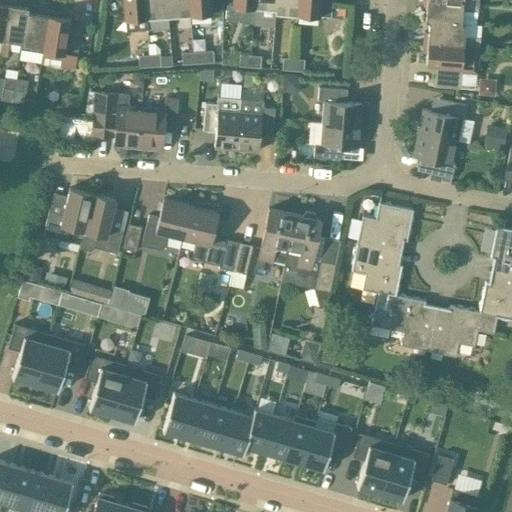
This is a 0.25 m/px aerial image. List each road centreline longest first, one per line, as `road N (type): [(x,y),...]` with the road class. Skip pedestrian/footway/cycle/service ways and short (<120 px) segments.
road 1 (residential): [(0,411),(341,511)]
road 2 (residential): [(384,178),(340,186),(52,161)]
road 3 (residential): [(384,178),(396,0)]
